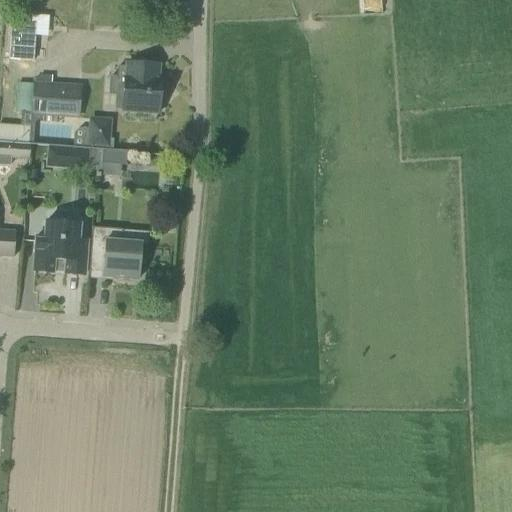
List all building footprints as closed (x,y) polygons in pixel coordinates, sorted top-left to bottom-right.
[(11,22),(8,59),(33,61),(36,24),(11,22)] [(158,114),(160,91),(161,82),(158,82),(159,65),(127,63),(126,68),(118,67),(117,78),(110,78),(109,95),(123,96),(122,112),(158,114)] [(52,86),(39,85),(34,85),(32,114),(78,117),(80,88),(52,86)] [(0,139),(31,141),(31,125),(0,124),(0,139)] [(83,148),(113,151),(113,140),(109,140),(109,131),(85,129),(83,148)] [(27,145),(6,144),(5,158),(26,159),(27,145)] [(88,150),(68,148),(67,168),(87,170),(88,150)] [(123,166),(123,165),(124,152),(101,151),(100,164),(123,166)] [(84,276),(87,242),(78,241),(79,225),(46,222),(47,215),(24,214),(22,241),(35,242),(33,272),(53,274),(53,268),(65,269),(64,275),(84,276)] [(139,280),(141,245),(121,243),(122,231),(92,228),(89,272),(90,272),(102,273),(102,277),(139,280)] [(0,231),(0,257),(13,258),(15,232),(0,231)]
